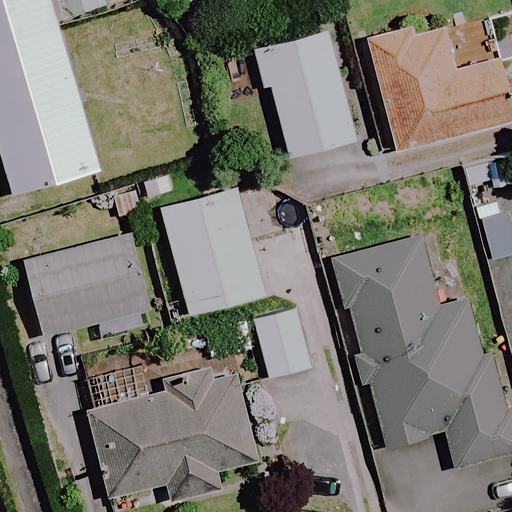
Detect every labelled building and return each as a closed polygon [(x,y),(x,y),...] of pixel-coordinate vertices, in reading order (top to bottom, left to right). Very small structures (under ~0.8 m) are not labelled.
[(0,0),(0,41),(54,25),(47,0),(0,0)] [(451,67),(441,24),(367,42),(393,152),(510,125),(494,57),(451,67)] [(54,25),(0,41),(0,159),(11,196),(97,171),(54,25)] [(354,141),(325,30),(252,50),(262,90),(270,88),(295,186),(342,173),(335,147),(354,141)] [(480,246),(506,240),(495,196),(511,191),(511,184),(505,156),(461,167),(480,246)] [(261,297),(234,188),(160,207),(187,316),(261,297)] [(146,310),(128,236),(25,262),(43,336),(146,310)] [(428,269),(420,239),(334,262),(384,448),(442,432),(452,469),(511,452),(511,428),(492,353),(479,357),(453,262),(428,269)] [(308,369),(296,311),(253,320),(266,378),(308,369)] [(249,351),(244,322),(202,330),(207,359),(249,351)] [(204,379),(201,363),(158,371),(161,386),(145,389),(141,365),(85,375),(106,497),(163,488),(165,503),(220,493),(216,469),(250,463),(234,373),(204,379)]
